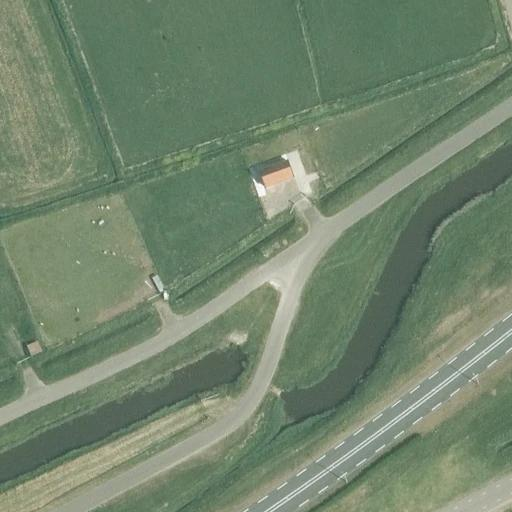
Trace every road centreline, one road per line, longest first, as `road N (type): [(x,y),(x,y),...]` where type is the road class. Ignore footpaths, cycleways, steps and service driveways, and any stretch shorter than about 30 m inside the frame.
road 1 (unclassified): [(69,511),(239,415),(264,375),(303,247)]
road 2 (unclassified): [(0,418),(159,344),(303,247)]
road 3 (primary): [(271,511),(511,330)]
road 4 (unclassified): [(303,247),(511,105)]
